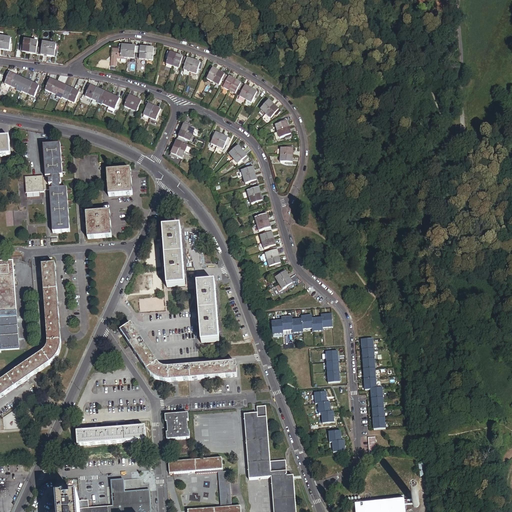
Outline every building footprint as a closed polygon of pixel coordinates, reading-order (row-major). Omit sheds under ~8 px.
[(12,41),(5,40),(3,51),(11,53),(12,47),(11,47),(12,41)] [(30,55),(32,43),(25,42),(24,48),(23,48),(22,54),(30,55)] [(39,45),(32,43),(30,55),(38,56),(39,51),(38,51),(39,45)] [(41,57),(48,58),(50,46),(43,45),(42,51),(41,51),(41,57)] [(50,46),(48,58),(56,59),(57,53),(56,53),(57,47),(50,46)] [(121,58),(128,59),(129,48),(121,47),(121,51),(120,52),(121,52),(121,58)] [(129,48),(128,59),(135,60),(136,54),(137,48),(129,48)] [(139,60),(146,61),(147,49),(139,49),(139,54),(140,54),(139,60)] [(147,49),(146,61),(153,61),(154,55),(155,56),(155,50),(147,49)] [(121,51),(113,50),(113,57),(112,67),(117,68),(117,59),(128,60),(128,59),(121,58),(121,52),(120,52),(121,51)] [(166,65),(173,67),(176,56),(169,54),(167,59),(168,59),(166,65)] [(176,56),(173,67),(179,69),(181,64),(182,64),(184,59),(176,56)] [(184,71),(190,73),(194,62),(187,60),(185,65),(184,71)] [(190,73),(197,75),(199,70),(200,70),(201,67),(202,65),(194,62),(190,73)] [(207,80),(213,83),(219,73),(212,69),(211,71),(209,74),(210,75),(207,80)] [(219,73),(213,83),(220,86),(222,81),(223,82),(226,77),(219,73)] [(6,85),(12,88),(17,78),(9,75),(7,80),(8,80),(6,85)] [(17,78),(12,88),(21,92),(25,82),(17,78)] [(223,88),(230,92),(235,82),(228,78),(225,83),(226,83),(223,88)] [(46,92),(52,95),(57,84),(49,81),(47,86),(48,86),(46,92)] [(25,82),(21,92),(29,96),(34,85),(25,82)] [(235,82),(230,92),(236,95),(238,90),(239,91),(242,85),(235,82)] [(57,84),(52,95),(61,98),(66,88),(57,84)] [(34,85),(29,96),(35,98),(37,93),(39,94),(41,89),(34,85)] [(86,98),(93,101),(97,91),(89,87),(87,92),(88,93),(86,98)] [(240,97),(246,101),(251,90),(244,87),(241,92),(242,92),(240,97)] [(66,88),(61,98),(69,102),(74,92),(66,88)] [(251,90),(246,101),(252,104),(255,99),(256,99),(258,94),(251,90)] [(97,91),(93,101),(101,105),(105,94),(97,91)] [(74,92),(69,102),(75,105),(78,99),(79,100),(81,95),(74,92)] [(105,94),(101,105),(109,108),(114,98),(105,94)] [(124,108),(131,111),(136,100),(128,97),(126,102),(127,103),(124,108)] [(114,98),(109,108),(115,111),(118,106),(119,106),(121,101),(114,98)] [(136,100),(131,111),(137,114),(139,108),(140,109),(143,104),(136,100)] [(261,110),(266,115),(274,106),(268,101),(264,105),(265,106),(261,110)] [(144,116),(150,119),(155,109),(147,106),(145,111),(146,111),(144,116)] [(274,106),(266,115),(271,120),(275,115),(276,116),(280,112),(274,106)] [(155,109),(150,119),(156,122),(158,117),(160,117),(162,112),(155,109)] [(276,126),(278,133),(289,129),(286,122),(281,123),(281,124),(276,126)] [(185,124),(182,132),(192,137),(195,130),(190,128),(190,127),(185,124)] [(289,129),(278,133),(280,139),(285,138),(286,139),(287,138),(290,137),(291,137),(289,129)] [(192,137),(182,132),(179,139),(184,141),(184,140),(190,143),(192,137)] [(211,145),(217,147),(222,137),(215,134),(213,139),(211,145)] [(222,137),(217,147),(224,150),(226,144),(227,145),(229,140),(222,137)] [(0,140),(0,157),(11,157),(10,140),(0,140)] [(178,141),(175,149),(185,153),(188,147),(182,145),(183,144),(178,141)] [(229,154),(234,160),(243,152),(238,146),(233,150),(234,151),(229,154)] [(26,179),(27,194),(45,193),(45,192),(46,192),(51,191),(53,234),(70,233),(68,190),(61,190),(61,187),(62,187),(62,181),(60,181),(60,178),(63,178),(61,147),(44,148),(46,179),(44,179),(44,177),(26,179)] [(185,153),(175,149),(171,156),(176,158),(177,157),(182,160),(185,153)] [(281,149),(281,156),(293,157),(293,149),(287,149),(287,150),(281,149)] [(243,152),(234,160),(238,165),(243,161),(244,162),(248,158),(243,152)] [(293,157),(281,156),(280,163),(286,163),(286,164),(292,165),(293,157)] [(242,172),(244,178),(255,175),(253,167),(247,169),(247,170),(242,172)] [(108,174),(109,198),(133,196),(131,172),(108,174)] [(255,175),(244,178),(246,185),(251,183),(252,184),(257,182),(255,175)] [(248,192),(250,199),(261,195),(259,188),(253,189),(253,190),(248,192)] [(261,195),(250,199),(252,205),(257,204),(258,205),(263,203),(261,195)] [(87,216),(88,240),(112,238),(110,214),(87,216)] [(256,219),(258,226),(269,223),(267,215),(261,216),(261,217),(256,219)] [(269,223),(258,226),(259,232),(265,231),(271,230),(269,223)] [(181,229),(163,230),(168,288),(185,287),(181,229)] [(261,237),(263,243),(274,240),(272,232),(266,234),(266,235),(261,237)] [(274,240),(263,243),(265,250),(270,248),(270,249),(276,248),(274,240)] [(266,254),(268,261),(279,258),(277,250),(271,252),(271,253),(266,254)] [(279,258),(268,261),(270,268),(275,266),(276,267),(281,266),(279,258)] [(7,312),(0,312),(0,354),(1,354),(1,352),(19,350),(13,262),(0,263),(0,288),(5,288),(7,312)] [(0,399),(33,377),(52,365),(55,362),(57,359),(58,357),(60,354),(61,350),(61,347),(61,344),(56,267),(43,268),(48,344),(48,347),(47,349),(46,351),(45,353),(44,354),(42,355),(40,357),(25,367),(0,383),(0,399)] [(275,276),(280,284),(289,278),(285,272),(281,274),(280,273),(275,276)] [(289,278),(280,284),(283,290),(288,287),(289,288),(294,286),(289,278)] [(215,285),(198,286),(202,344),(219,343),(215,285)] [(322,319),(323,328),(333,328),(332,316),(322,316),(322,319)] [(313,329),(312,319),(312,317),(302,318),(303,321),(303,330),(313,329)] [(293,331),(293,321),(293,319),(283,319),(283,322),(283,332),(293,331)] [(323,332),(323,328),(322,319),(312,319),(313,329),(313,332),(323,332)] [(303,333),(303,330),(303,321),(293,321),(293,331),(294,334),(303,333)] [(284,334),(283,332),(283,322),(273,323),(274,335),(284,334)] [(158,364),(131,326),(121,333),(148,373),(150,376),(153,378),(155,379),(157,380),(160,381),(162,382),(165,382),(168,382),(237,377),(236,364),(168,369),(167,369),(165,369),(162,368),(160,367),(158,365),(158,364)] [(362,341),(363,351),(374,350),(373,340),(362,341)] [(374,350),(363,351),(363,360),(375,360),(374,350)] [(327,353),(328,363),(339,363),(338,353),(327,353)] [(375,369),(375,360),(363,360),(364,370),(375,369)] [(339,363),(328,363),(328,373),(339,373),(339,363)] [(376,379),(375,369),(364,370),(365,380),(376,379)] [(340,383),(339,373),(328,373),(328,376),(329,379),(329,383),(340,383)] [(377,390),(376,379),(365,380),(366,390),(371,390),(377,390)] [(382,389),(377,390),(371,390),(372,400),(383,399),(382,389)] [(319,404),(327,404),(327,393),(315,394),(316,404),(319,404)] [(384,409),(383,399),(372,400),(373,410),(384,409)] [(330,403),(327,404),(319,404),(320,414),(323,414),(331,413),(330,403)] [(258,415),(245,416),(249,480),(272,479),(273,511),(296,511),(294,477),(287,477),(286,467),(286,462),(270,463),(266,407),(257,408),(258,415)] [(385,419),(384,409),(373,410),(374,420),(385,419)] [(334,413),(331,413),(323,414),(323,424),(326,423),(334,423),(334,413)] [(189,415),(166,417),(166,424),(167,423),(168,434),(167,434),(167,441),(190,439),(190,432),(188,433),(188,422),(189,422),(189,415)] [(460,416),(454,417),(451,417),(452,423),(452,425),(461,425),(460,416)] [(386,429),(385,419),(374,420),(375,430),(386,429)] [(337,423),(334,423),(326,423),(327,433),(330,433),(338,432),(337,423)] [(145,429),(77,434),(78,447),(146,442),(145,429)] [(341,432),(338,432),(330,433),(331,443),(334,443),(342,442),(341,432)] [(344,442),(342,442),(334,443),(334,453),(345,452),(344,442)] [(445,459),(453,458),(451,444),(443,445),(445,459)] [(222,460),(169,463),(169,468),(170,475),(196,473),(197,475),(219,474),(221,509),(188,511),(187,511),(241,511),(241,508),(232,508),(230,473),(223,473),(222,460)] [(392,470),(392,469),(392,468),(392,467),(392,466),(391,465),(391,464),(390,463),(389,463),(388,463),(387,463),(386,463),(385,463),(384,464),(383,465),(383,466),(383,467),(383,468),(383,469),(383,470),(384,471),(385,472),(386,472),(387,472),(388,472),(389,472),(390,471),(391,471),(392,470)] [(399,480),(399,479),(399,478),(400,477),(399,476),(399,475),(398,474),(397,473),(396,472),(395,472),(394,472),(393,472),(392,473),(391,473),(391,474),(390,475),(390,476),(390,477),(390,478),(390,479),(391,480),(392,481),(393,481),(394,482),(395,482),(396,482),(397,481),(398,481),(399,480)] [(385,481),(386,480),(387,479),(387,478),(387,477),(387,476),(386,475),(385,474),(384,473),(383,473),(382,473),(380,473),(379,474),(378,475),(377,476),(377,477),(377,478),(377,479),(377,480),(378,481),(379,482),(380,482),(381,483),(382,483),(383,483),(384,482),(385,482),(385,481)] [(80,502),(80,511),(151,511),(150,492),(126,493),(125,481),(112,482),(111,482),(112,491),(114,490),(115,507),(115,508),(113,508),(89,510),(89,502),(80,502)] [(405,511),(404,499),(355,503),(356,511),(405,511)] [(80,511),(80,502),(80,501),(72,502),(72,505),(67,505),(66,502),(59,503),(59,511),(80,511)]
